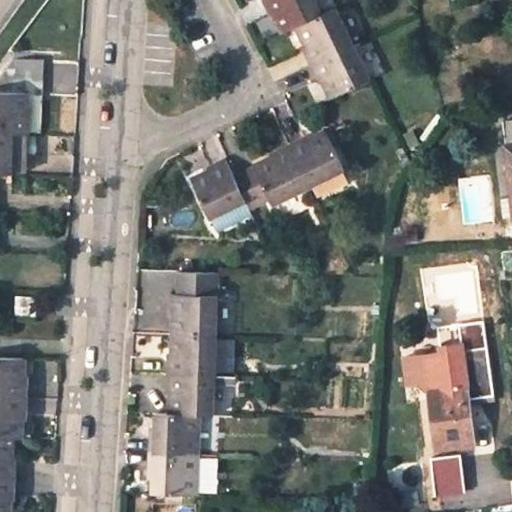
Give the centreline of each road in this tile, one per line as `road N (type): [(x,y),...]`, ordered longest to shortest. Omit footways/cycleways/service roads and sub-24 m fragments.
road 1 (residential): [(122,137),(96,511)]
road 2 (residential): [(122,137),(168,130),(231,105),(245,85),(244,63),(211,0)]
road 3 (residential): [(131,0),(122,137)]
